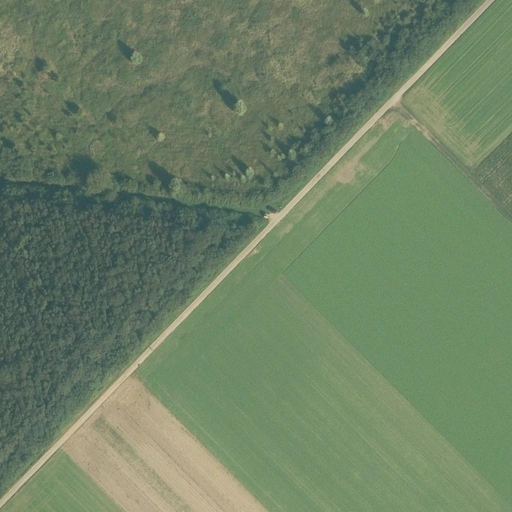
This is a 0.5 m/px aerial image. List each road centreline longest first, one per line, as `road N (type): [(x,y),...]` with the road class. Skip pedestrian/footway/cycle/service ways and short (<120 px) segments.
road 1 (track): [(491,0),(0,505)]
road 2 (track): [(0,183),(275,221)]
road 3 (track): [(394,99),(511,218)]
